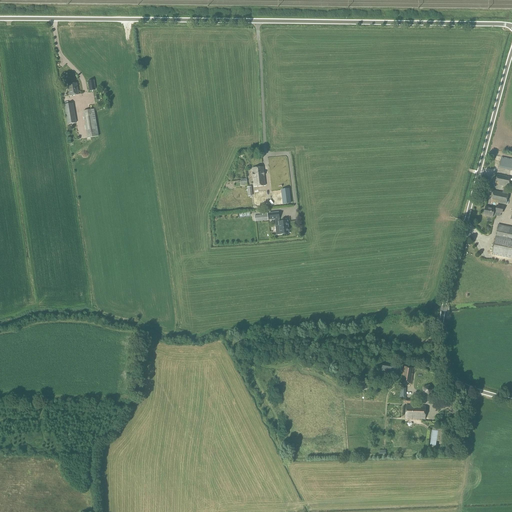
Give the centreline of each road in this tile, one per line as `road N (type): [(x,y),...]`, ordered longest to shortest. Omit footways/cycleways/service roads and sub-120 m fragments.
road 1 (unclassified): [(511,401),(452,379),(440,335),(511,51)]
road 2 (unclassified): [(0,19),(257,21)]
road 3 (unclassified): [(511,26),(257,21)]
road 4 (unclassified): [(264,152),(257,21)]
